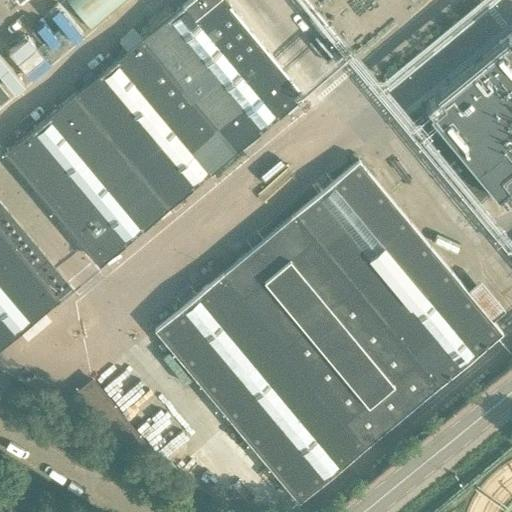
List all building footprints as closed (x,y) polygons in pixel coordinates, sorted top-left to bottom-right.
[(224,0),(186,0),(6,150),(98,260),(301,91),(224,0)] [(511,30),(424,103),(503,199),(511,190),(511,30)] [(0,84),(0,102),(9,95),(0,84)] [(358,159),(155,327),(298,498),(501,330),(358,159)] [(0,341),(53,298),(69,284),(0,200),(0,341)] [(0,511),(16,511),(0,498),(0,511)]
